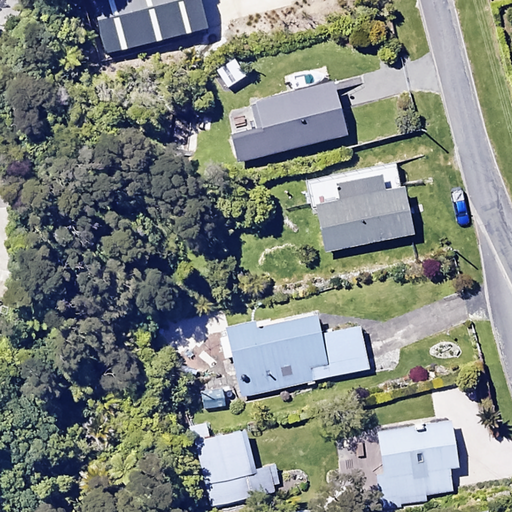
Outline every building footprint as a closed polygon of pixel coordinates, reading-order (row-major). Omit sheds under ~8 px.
[(229,136),(237,165),(345,138),(332,85),(250,106),(256,129),(229,136)] [(338,204),(312,208),(321,257),(414,240),(405,189),(383,193),(381,180),(336,188),(338,204)] [(437,295),(432,277),(406,283),(411,301),(437,295)] [(229,358),(238,402),(370,374),(360,325),(320,333),(316,314),(224,333),(225,339),(219,340),(223,360),(229,358)] [(457,467),(447,419),(371,436),(379,475),(374,476),(382,511),(425,502),(424,496),(451,490),(447,469),(457,467)] [(207,511),(260,500),(244,433),(210,441),(206,424),(186,429),(204,511),(207,511)]
